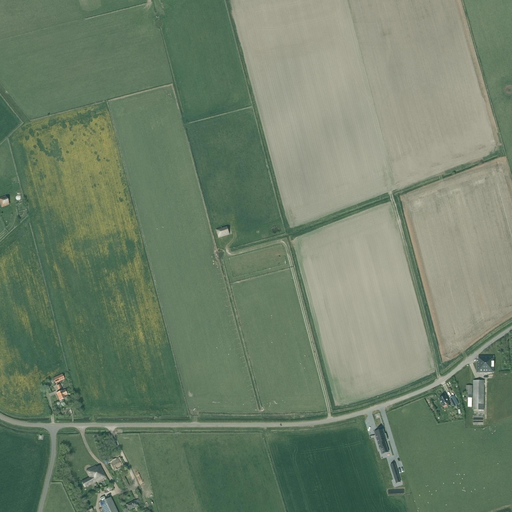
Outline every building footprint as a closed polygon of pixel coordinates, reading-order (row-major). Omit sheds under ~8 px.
[(6,196),(0,198),(0,203),(2,208),(9,205),(6,196)] [(227,227),(216,230),(219,238),(230,235),(227,227)] [(477,361),(477,373),(483,373),(483,375),(490,375),(490,373),(493,373),(494,357),(478,357),(478,361),(477,361)] [(62,375),(53,379),(55,383),(64,379),(62,375)] [(473,381),(473,410),(484,411),(484,381),(473,381)] [(60,392),(56,394),(60,401),(66,398),(65,396),(67,395),(65,390),(62,392),(62,391),(61,389),(60,385),(57,386),(58,390),(59,390),(60,392)] [(445,396),(439,400),(443,406),(443,407),(447,405),(448,407),(450,406),(445,396)] [(454,396),(449,398),(454,407),(459,405),(454,396)] [(383,430),(374,433),(380,449),(381,448),(383,454),(388,452),(385,442),(387,441),(386,440),(387,439),(386,434),(384,435),(383,430)] [(112,463),(111,463),(113,468),(116,467),(117,469),(122,466),(119,459),(115,461),(114,459),(111,460),(112,463)] [(395,464),(390,465),(396,484),(401,482),(395,464)] [(90,478),(81,482),(84,488),(105,477),(100,466),(96,468),(95,467),(86,471),(90,478)] [(117,511),(110,498),(99,503),(103,511),(117,511)] [(138,499),(126,505),(129,510),(138,506),(136,503),(139,502),(138,499)]
